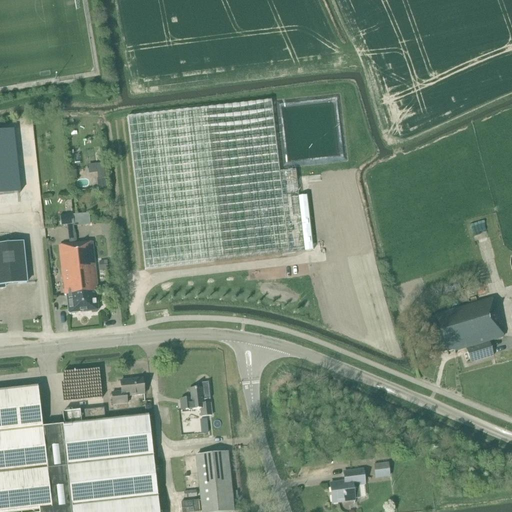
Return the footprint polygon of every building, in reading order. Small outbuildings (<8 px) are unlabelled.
[(145,270),(305,252),(313,251),(307,197),(299,198),(296,171),(280,172),(271,101),(128,118),(145,270)] [(14,131),(0,132),(0,195),(20,194),(14,131)] [(105,179),(103,165),(96,165),(98,180),(105,179)] [(92,225),(92,213),(63,214),(63,226),(92,225)] [(98,292),(93,242),(76,244),(79,272),(76,272),(78,291),(88,290),(89,299),(82,300),(83,312),(99,311),(97,293),(98,292)] [(0,289),(3,289),(3,286),(27,283),(23,243),(0,244),(0,289)] [(76,244),(59,246),(65,296),(66,296),(68,314),(83,312),(82,300),(89,299),(88,290),(78,291),(76,272),(79,272),(76,244)] [(108,271),(107,261),(99,262),(100,271),(108,271)] [(435,318),(423,322),(427,333),(426,334),(429,344),(430,343),(433,355),(447,351),(447,353),(455,350),(455,352),(466,348),(470,364),(494,357),(489,342),(493,340),(497,339),(504,337),(492,299),(435,316),(435,318)] [(122,392),(112,393),(113,405),(127,404),(126,397),(144,395),(143,379),(120,381),(122,392)] [(198,389),(189,390),(189,399),(179,400),(180,411),(200,409),(201,417),(212,416),(210,404),(204,405),(204,400),(209,400),(208,383),(198,384),(198,389)] [(0,511),(159,511),(149,417),(106,421),(104,408),(63,413),(64,426),(63,426),(42,428),(37,387),(0,391),(0,511)] [(233,511),(235,511),(228,453),(196,456),(202,511),(233,511)] [(388,463),(373,465),(375,480),(390,478),(388,463)] [(345,482),(330,484),(332,504),(355,501),(354,500),(360,499),(358,485),(365,485),(363,470),(344,473),(345,482)] [(199,511),(198,501),(181,503),(181,511),(199,511)]
